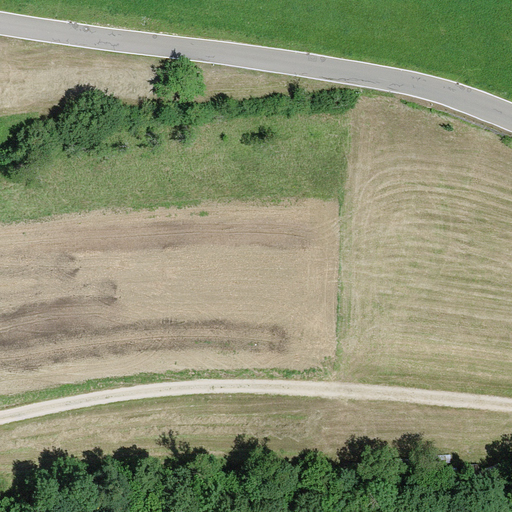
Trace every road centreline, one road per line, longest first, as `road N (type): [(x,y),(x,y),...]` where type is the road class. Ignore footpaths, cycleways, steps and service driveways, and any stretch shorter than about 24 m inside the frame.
road 1 (tertiary): [(511,120),(361,75),(0,21)]
road 2 (track): [(511,402),(218,383),(119,391),(0,418)]
